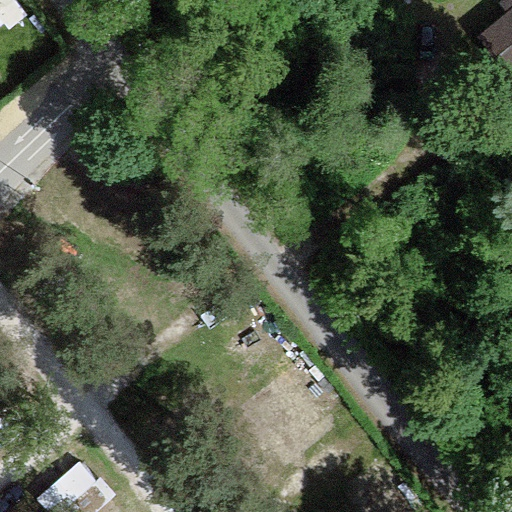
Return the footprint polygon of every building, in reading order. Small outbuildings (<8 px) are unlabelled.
[(25,0),(0,0),(0,40),(17,62),(52,35),(25,0)] [(511,17),(481,46),(511,80),(511,17)] [(117,122),(67,165),(103,206),(152,163),(117,122)] [(263,304),(229,331),(259,369),(293,341),(263,304)] [(298,433),(348,392),(309,343),(258,384),(298,433)] [(74,435),(28,470),(58,510),(105,475),(74,435)] [(346,465),(368,511),(402,511),(420,504),(392,444),(346,465)]
